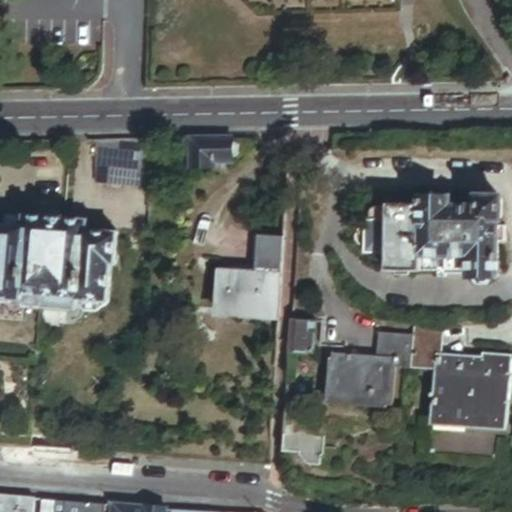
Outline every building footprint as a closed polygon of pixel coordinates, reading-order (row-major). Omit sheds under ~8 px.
[(235,140),(194,141),(194,156),(194,168),(218,168),(218,164),(235,163),(235,158),(239,158),(241,155),(241,148),(238,146),(235,146),(235,140)] [(154,156),(154,141),(101,142),(100,150),(154,156)] [(187,141),(185,156),(194,156),(194,141),(187,141)] [(98,183),(153,190),(154,173),(154,156),(100,150),(98,183)] [(156,212),(183,213),(184,197),(154,195),(153,211),(156,212)] [(395,202),(395,206),(395,218),(394,251),(393,269),(446,271),(447,272),(457,272),(458,273),(472,274),(472,276),(477,276),(477,279),(481,282),(493,283),(496,280),(496,277),(500,277),(501,242),(509,243),(510,227),(502,227),(502,223),(506,219),(506,201),(503,199),(487,198),(484,200),(484,209),(470,209),(454,208),(454,200),(425,199),(425,204),(395,202)] [(470,199),(470,209),(484,209),(484,200),(470,199)] [(395,218),(395,206),(381,206),(379,209),(378,217),(395,218)] [(156,212),(154,239),(181,241),(183,213),(156,212)] [(65,247),(68,220),(28,217),(27,228),(0,226),(0,300),(28,302),(29,296),(46,297),(50,246),(65,247)] [(372,249),(394,251),(395,218),(378,217),(373,217),(373,223),(370,223),(367,224),(365,226),(363,229),(362,233),(363,238),(367,242),(370,243),(373,244),(372,249)] [(91,222),(68,220),(65,247),(50,246),(46,297),(79,300),(80,300),(80,302),(82,302),(82,304),(89,312),(102,313),(112,306),(115,265),(119,265),(122,234),(90,231),(91,222)] [(284,276),(287,235),(263,234),(260,275),(284,276)] [(281,316),(284,276),(260,275),(224,271),(221,311),(281,316)] [(28,308),(45,310),(46,297),(29,296),(28,302),(28,308)] [(46,297),(45,310),(78,313),(79,300),(46,297)] [(320,318),(296,316),(294,349),(317,351),(320,318)] [(447,325),(418,321),(418,332),(416,366),(439,368),(434,418),(509,427),(511,396),(511,358),(485,356),(484,358),(469,356),(469,359),(444,357),(447,325)] [(416,366),(418,332),(382,329),(381,355),(401,356),(401,365),(416,366)] [(317,351),(294,349),(288,432),(301,433),(301,431),(302,430),(302,429),(303,428),(304,427),(305,427),(305,421),(312,421),(317,351)] [(401,356),(381,355),(337,352),(334,400),(398,404),(401,365),(401,356)] [(301,433),(288,432),(287,453),(304,454),(304,457),(329,459),(332,435),(314,434),(314,433),(314,432),(314,431),(314,430),(313,429),(312,429),(312,428),(311,427),(310,427),(309,427),(308,427),(307,427),(306,426),(306,427),(305,427),(304,427),(303,428),(302,429),(302,430),(301,431),(301,433)] [(35,511),(37,499),(0,496),(0,511),(35,511)] [(56,511),(58,503),(45,502),(44,511),(56,511)] [(91,511),(92,506),(58,503),(56,511),(91,511)]
